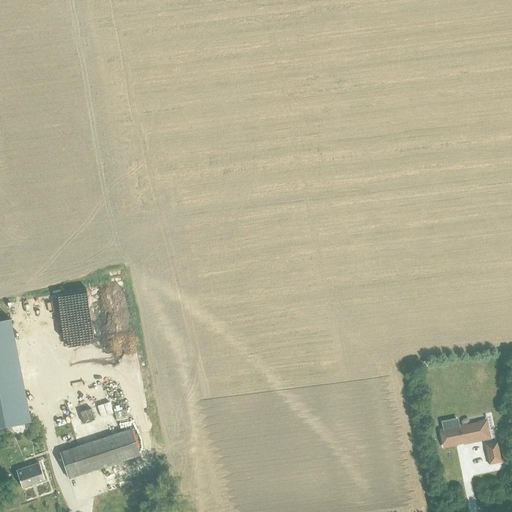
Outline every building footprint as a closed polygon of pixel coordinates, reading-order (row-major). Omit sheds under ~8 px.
[(76,356),(99,352),(97,336),(114,334),(116,349),(136,346),(128,286),(86,292),(85,287),(67,290),(76,356)] [(12,320),(0,321),(0,428),(32,423),(12,320)] [(48,405),(54,421),(69,416),(64,400),(48,405)] [(117,411),(119,419),(130,417),(128,409),(117,411)] [(440,430),(444,449),(458,446),(458,445),(464,444),(464,445),(492,439),(490,431),(489,431),(488,428),(489,428),(488,419),(479,421),(479,422),(466,425),(466,424),(460,425),(458,418),(442,422),(443,429),(440,430)] [(102,421),(90,422),(92,436),(104,434),(102,421)] [(61,453),(69,479),(140,456),(131,429),(61,453)] [(498,443),(485,445),(490,465),(502,463),(498,443)] [(11,457),(14,466),(29,461),(26,451),(11,457)] [(17,471),(23,488),(45,481),(40,463),(17,471)]
